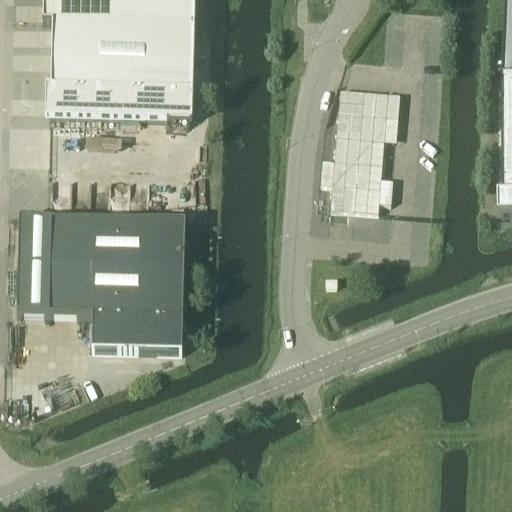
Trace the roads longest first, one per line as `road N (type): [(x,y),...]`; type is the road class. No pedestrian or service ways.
road 1 (unclassified): [(353,0),(323,58),(306,117),(291,310),(305,375)]
road 2 (tertiary): [(0,495),(305,375)]
road 3 (tertiary): [(305,375),(511,295)]
